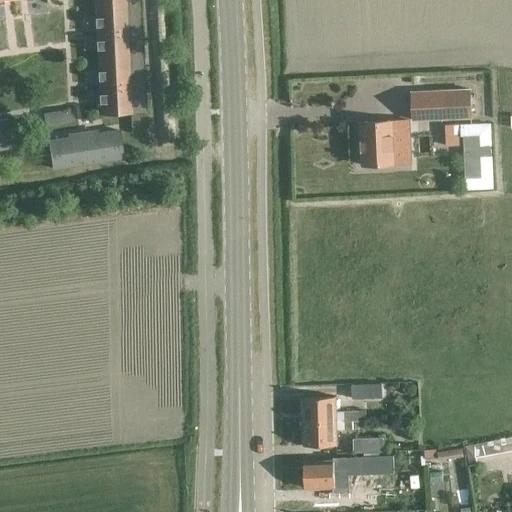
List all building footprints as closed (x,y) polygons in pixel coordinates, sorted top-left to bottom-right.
[(0,0),(0,11),(2,11),(1,8),(23,4),(24,7),(43,4),(42,0),(0,0)] [(99,102),(100,114),(145,112),(139,0),(94,0),(95,16),(93,16),(93,26),(96,26),(96,39),(94,39),(94,49),(97,49),(98,70),(96,70),(96,79),(98,79),(99,93),(97,93),(97,102),(99,102)] [(470,117),(469,89),(446,90),(412,91),(413,120),(447,118),(470,117)] [(43,126),(69,122),(67,112),(42,116),(43,126)] [(7,118),(0,118),(0,149),(11,148),(7,118)] [(395,163),(393,120),(360,121),(362,165),(395,163)] [(446,124),(447,145),(460,145),(459,123),(446,124)] [(96,133),(96,130),(68,134),(68,137),(48,140),(52,168),(121,157),(117,130),(96,133)] [(352,397),(382,396),(382,382),(352,383),(352,397)] [(303,422),(337,421),(337,397),(302,398),(303,422)] [(358,428),(358,412),(345,412),(345,428),(358,428)] [(337,421),(303,422),(303,445),(338,445),(337,421)] [(383,452),(383,438),(353,438),(353,452),(383,452)] [(511,439),(498,442),(465,447),(468,467),(476,466),(475,459),(500,455),(499,449),(511,447),(511,439)] [(462,447),(437,451),(438,459),(463,455),(462,447)] [(351,487),(379,486),(378,465),(363,465),(363,457),(333,458),(333,462),(304,463),(305,490),(334,488),(333,467),(350,467),(351,487)] [(377,493),(352,493),(353,507),(378,506),(377,493)]
